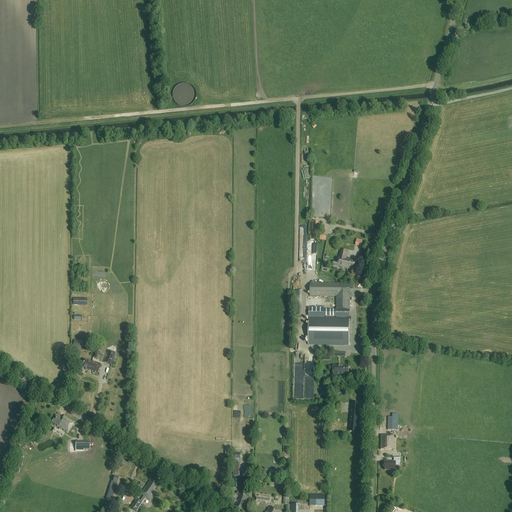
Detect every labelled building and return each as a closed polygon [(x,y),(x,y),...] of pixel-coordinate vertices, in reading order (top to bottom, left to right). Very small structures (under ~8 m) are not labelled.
[(338,258),(337,262),(333,261),(333,265),(353,269),(355,261),(345,259),(347,251),(341,250),(339,258),(338,258)] [(309,270),(317,270),(317,256),(308,256),(309,270)] [(310,284),(310,297),(335,297),(336,297),(336,306),(336,310),(324,310),(324,308),(309,308),(308,318),(308,345),(349,345),(350,284),(310,284)] [(294,316),(302,316),(302,291),(294,291),(294,316)] [(73,348),(81,349),(83,341),(74,340),(73,348)] [(108,350),(104,362),(111,365),(115,353),(108,350)] [(98,374),(101,365),(101,364),(92,361),(91,362),(84,360),(82,368),(86,369),(86,370),(90,372),(90,371),(93,372),(92,372),(98,374)] [(338,376),(340,376),(344,376),(345,376),(345,374),(349,374),(349,366),(334,366),(334,376),(338,376)] [(349,431),(357,431),(359,410),(351,409),(349,431)] [(392,417),(388,417),(388,430),(398,430),(398,414),(392,414),(392,417)] [(57,428),(67,434),(74,423),(64,416),(62,420),(56,416),(52,423),(58,427),(57,428)] [(394,447),(395,447),(395,435),(380,435),(380,450),(394,450),(394,447)] [(400,466),(400,458),(394,458),(394,462),(385,462),(385,471),(395,471),(395,466),(400,466)] [(113,476),(109,487),(115,489),(119,477),(113,476)] [(152,493),(157,485),(150,480),(145,487),(140,494),(144,496),(140,502),(136,500),(130,508),(136,511),(141,503),(145,497),(150,500),(154,494),(152,493)] [(240,494),(237,501),(236,500),(233,498),(232,501),(235,502),(236,502),(235,507),(241,509),(244,502),(246,503),(248,498),(240,494)] [(268,505),(270,506),(271,497),(256,495),(255,506),(268,507),(268,506),(268,507),(268,505)] [(325,496),(310,496),(310,505),(315,505),(315,506),(325,506),(325,496)]
